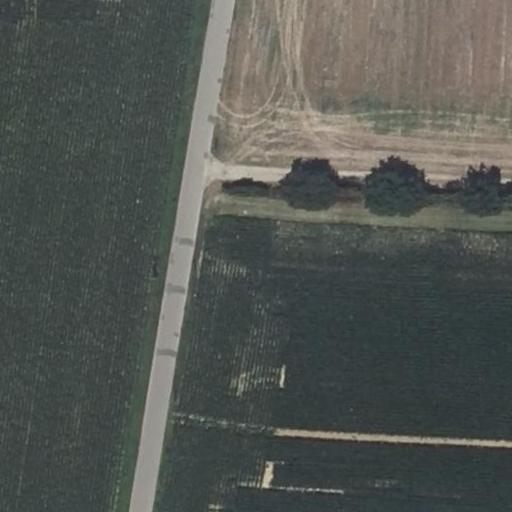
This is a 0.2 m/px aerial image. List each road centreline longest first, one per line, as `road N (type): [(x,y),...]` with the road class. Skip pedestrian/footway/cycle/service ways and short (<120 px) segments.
road 1 (unclassified): [(222,0),(140,511)]
road 2 (track): [(511,189),(196,176)]
